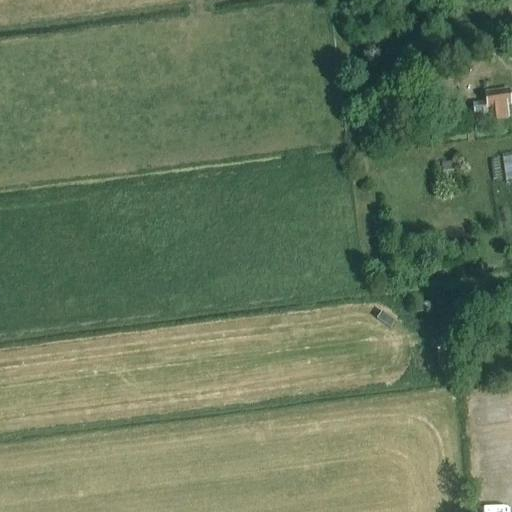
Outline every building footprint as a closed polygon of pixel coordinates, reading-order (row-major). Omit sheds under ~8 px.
[(434,64),(415,66),(417,84),(436,83),(434,64)] [(509,90),(484,93),(487,111),(493,110),(495,123),(509,121),(508,108),(511,108),(509,90)] [(485,108),(472,110),(473,120),(487,118),(485,108)] [(444,186),(458,184),(456,163),(442,165),(444,186)] [(431,304),(415,306),(416,315),(432,312),(431,304)] [(448,373),(445,350),(436,351),(439,374),(448,373)]
